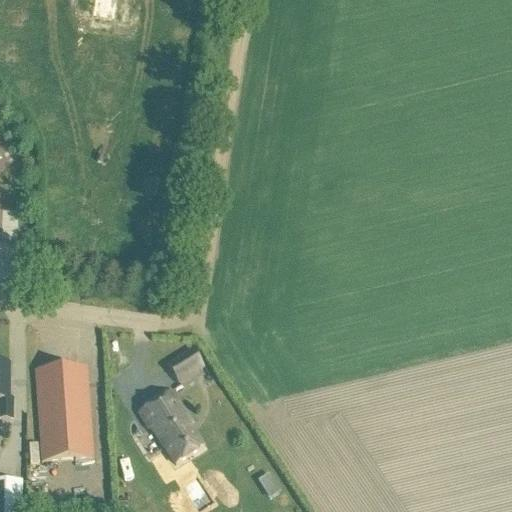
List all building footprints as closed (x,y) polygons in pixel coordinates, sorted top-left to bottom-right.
[(94,22),(94,32),(119,33),(120,15),(135,15),(135,0),(81,0),(80,22),(94,22)] [(172,48),(192,48),(192,32),(172,32),(172,48)] [(122,81),(124,61),(103,59),(101,78),(122,81)] [(153,201),(162,203),(167,181),(157,179),(153,201)] [(20,213),(15,213),(0,212),(0,252),(12,253),(18,253),(20,213)] [(159,241),(163,220),(143,217),(139,237),(159,241)] [(177,387),(202,371),(192,355),(166,370),(177,387)] [(0,423),(13,424),(12,402),(9,402),(9,368),(0,367),(0,423)] [(86,371),(34,375),(41,467),(93,463),(86,371)] [(149,429),(162,451),(163,450),(173,466),(201,449),(188,428),(190,426),(172,396),(138,417),(146,430),(149,429)] [(24,443),(11,445),(14,468),(27,466),(24,443)] [(20,511),(21,486),(0,485),(0,511),(20,511)]
